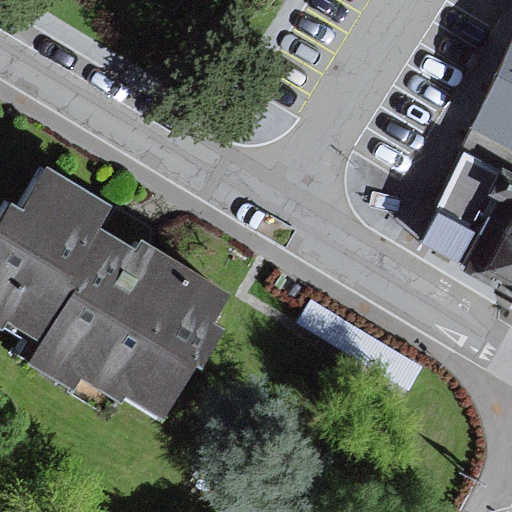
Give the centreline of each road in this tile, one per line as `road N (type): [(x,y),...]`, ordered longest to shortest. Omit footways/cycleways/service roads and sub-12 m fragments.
road 1 (residential): [(272,218),(0,53)]
road 2 (residential): [(511,356),(272,218)]
road 3 (residential): [(272,218),(408,0)]
